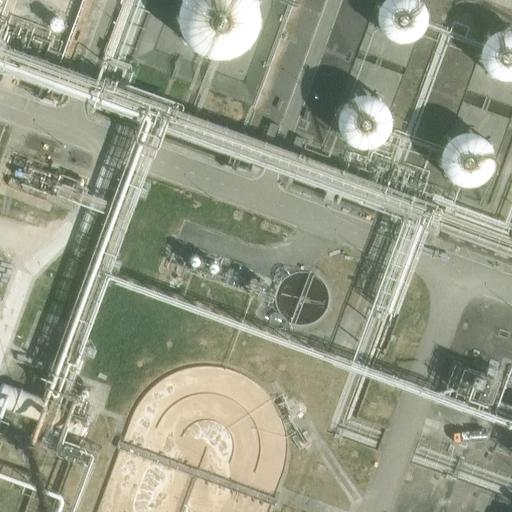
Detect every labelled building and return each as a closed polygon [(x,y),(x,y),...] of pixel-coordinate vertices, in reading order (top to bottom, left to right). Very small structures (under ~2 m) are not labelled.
[(257,12),(257,11),(256,4),(255,0),(179,0),(179,3),(178,10),(179,18),(181,24),(183,31),(188,37),(194,42),(201,47),(208,49),(216,50),(222,50),(230,48),(237,45),(244,40),(250,34),(254,26),(256,20),(257,12)] [(426,11),(426,10),(425,5),(424,1),(423,0),(379,0),(379,2),(378,6),(377,11),(378,16),(379,20),(381,24),(385,28),(391,32),(396,34),(400,35),(406,34),(410,33),(415,31),(418,28),(422,24),(424,20),(426,11)] [(375,27),(366,31),(363,55),(371,59),(366,62),(364,78),(370,67),(375,77),(368,88),(401,92),(405,94),(418,96),(415,90),(402,88),(406,81),(415,82),(437,72),(438,58),(431,54),(442,49),(450,34),(428,22),(420,35),(406,41),(398,40),(375,27)] [(511,25),(509,25),(505,24),(500,24),(495,26),(490,28),(487,31),(484,34),(482,38),(480,43),(480,47),(480,52),(481,56),(482,59),(485,64),(488,67),(493,70),(497,72),(502,72),(507,72),(511,71),(511,70),(511,25)] [(385,114),(385,113),(385,109),(383,104),(381,100),(378,96),(371,91),(366,89),(362,89),(357,89),(352,90),(347,93),(344,95),(341,99),(339,103),(337,108),(337,112),(338,121),(340,125),(343,129),(350,135),(355,136),(359,137),(364,137),(368,136),(372,134),(377,131),(381,126),(383,123),(385,118),(385,114)] [(489,153),(489,152),(489,147),(488,144),(485,139),(482,136),(479,133),(475,130),(470,129),(466,128),(460,129),(456,130),(451,132),(448,135),(445,138),(443,143),(441,152),(442,160),(445,166),(447,169),(452,173),(456,175),(463,177),(468,176),(473,175),(481,171),(484,167),(487,162),(489,157),(489,153)] [(86,414),(0,377),(0,412),(74,443),(86,414)]
